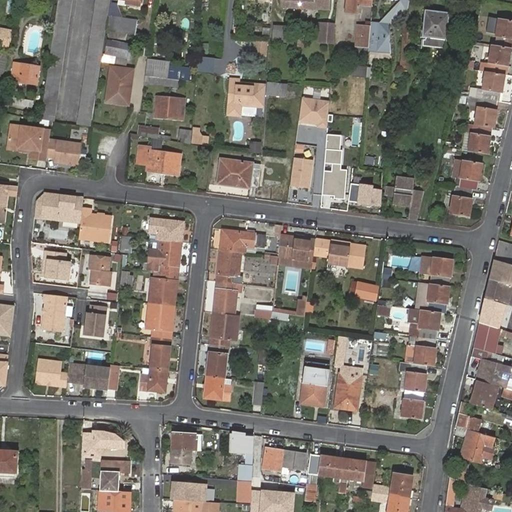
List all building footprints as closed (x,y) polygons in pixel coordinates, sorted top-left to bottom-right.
[(57,0),(53,30),(39,121),(53,123),(55,123),(73,0),(57,0)] [(96,0),(78,127),(83,128),(91,129),(101,63),(102,57),(106,31),(108,18),(110,0),(96,0)] [(281,0),(281,8),(327,11),(328,0),(281,0)] [(371,0),(346,0),(344,13),(360,15),(362,6),(371,7),(371,5),(371,0)] [(399,0),(400,2),(379,24),(387,25),(407,13),(408,0),(399,0)] [(424,12),(421,39),(446,42),(449,15),(424,12)] [(108,18),(106,31),(109,32),(121,34),(123,20),(108,18)] [(127,35),(135,36),(137,23),(123,20),(121,34),(127,35)] [(511,50),(511,23),(499,21),(493,47),(511,50)] [(365,28),(356,27),(354,48),(363,48),(363,53),(368,53),(370,24),(365,23),(365,28)] [(370,24),(368,53),(389,55),(387,25),(379,24),(370,24)] [(335,27),(320,25),(319,44),(333,45),(335,27)] [(273,27),(271,43),(287,44),(288,28),(273,27)] [(400,74),(399,77),(407,78),(412,27),(404,27),(400,74)] [(8,46),(10,31),(0,29),(0,38),(5,39),(4,45),(8,46)] [(121,34),(109,32),(108,39),(126,41),(127,35),(121,34)] [(446,42),(421,39),(421,47),(445,49),(446,42)] [(107,57),(102,57),(101,63),(125,66),(126,60),(130,60),(131,46),(108,44),(107,57)] [(482,64),(480,73),(487,74),(507,77),(511,50),(493,47),(491,47),(488,64),(482,64)] [(168,73),(170,65),(147,62),(145,78),(149,78),(172,81),(179,82),(180,82),(181,75),(168,73)] [(36,86),(39,68),(14,63),(11,82),(36,86)] [(109,68),(104,103),(128,107),(132,72),(109,68)] [(353,78),(366,79),(366,69),(354,68),(353,78)] [(471,98),(502,104),(507,77),(487,74),(484,92),(470,90),(469,98),(471,98)] [(171,89),(172,81),(149,78),(148,87),(171,89)] [(264,107),(265,93),(266,84),(239,82),(240,78),(231,78),(230,93),(232,93),(232,99),(230,99),(228,114),(241,115),(242,105),(264,107)] [(286,96),(287,83),(266,80),(266,84),(265,93),(286,96)] [(179,82),(172,81),(171,89),(178,90),(179,82)] [(330,101),(302,97),(298,122),(317,125),(317,127),(326,129),(330,101)] [(479,117),(477,127),(493,130),(496,131),(502,104),(471,98),(469,106),(480,108),(479,117)] [(183,101),(155,99),(154,115),(182,117),(183,101)] [(477,127),(479,117),(471,116),(469,126),(477,127)] [(51,141),(52,131),(8,124),(6,144),(16,145),(16,148),(38,151),(37,160),(47,161),(48,158),(51,141)] [(469,126),(465,125),(463,134),(473,136),(469,154),(488,158),(493,130),(477,127),(469,126)] [(155,129),(139,126),(138,137),(153,139),(155,129)] [(153,139),(171,142),(172,132),(155,129),(153,139)] [(191,140),(192,131),(176,129),(175,139),(181,139),(191,140)] [(342,135),(326,134),(324,163),(332,163),(332,171),(323,171),(321,195),(334,196),(334,199),(345,199),(347,170),(340,170),(342,135)] [(469,154),(473,136),(463,134),(460,152),(469,154)] [(208,146),(209,138),(193,136),(192,143),(208,146)] [(51,141),(48,158),(54,159),(54,163),(78,166),(82,145),(51,141)] [(151,141),(150,147),(149,150),(160,152),(161,142),(151,141)] [(261,154),(262,142),(251,141),(250,153),(261,154)] [(29,159),(37,160),(38,151),(16,148),(16,145),(6,144),(5,149),(30,153),(29,159)] [(146,169),(161,171),(161,173),(177,175),(180,155),(160,152),(149,150),(150,147),(139,146),(137,163),(146,164),(146,169)] [(217,184),(239,187),(239,183),(250,185),(258,186),(260,170),(261,165),(253,163),(220,158),(217,184)] [(313,160),(294,158),(290,185),(309,188),(313,160)] [(458,161),(453,188),(456,188),(460,189),(465,162),(458,161)] [(475,192),(480,193),(483,174),(485,166),(465,162),(460,189),(475,192)] [(409,208),(407,222),(415,223),(423,194),(411,192),(412,182),(394,180),(393,189),(386,188),(385,198),(391,199),(400,200),(399,207),(409,208)] [(373,187),(351,184),(349,202),(380,205),(381,190),(373,189),(373,187)] [(1,209),(2,207),(6,207),(7,197),(17,198),(18,188),(0,186),(0,224),(1,224),(3,211),(1,209)] [(460,189),(456,188),(450,216),(470,219),(475,192),(460,189)] [(38,202),(36,217),(81,223),(83,209),(84,199),(67,197),(66,200),(61,200),(61,199),(62,197),(46,195),(45,195),(38,202)] [(391,206),(399,207),(400,200),(391,199),(391,206)] [(83,209),(81,223),(79,239),(109,243),(111,217),(92,215),(92,210),(83,209)] [(149,241),(161,242),(181,244),(183,224),(152,220),(149,241)] [(223,232),(221,252),(241,254),(244,255),(245,248),(256,249),(268,251),(269,237),(223,232)] [(278,258),(278,259),(313,263),(313,257),(316,241),(301,239),(301,242),(296,242),(297,239),(280,236),(278,258)] [(327,266),(347,268),(350,250),(331,248),(331,243),(316,241),(313,257),(328,259),(327,266)] [(160,273),(178,275),(181,244),(161,242),(158,265),(155,265),(154,272),(160,273)] [(511,245),(499,242),(495,261),(507,264),(511,265),(511,245)] [(366,248),(350,246),(347,268),(363,270),(366,248)] [(221,252),(217,282),(235,284),(236,277),(238,278),(241,254),(221,252)] [(48,263),(45,279),(68,282),(70,264),(64,264),(65,256),(44,253),(43,262),(48,263)] [(90,256),(88,271),(92,272),(90,286),(110,288),(111,273),(108,273),(110,258),(90,256)] [(429,285),(449,289),(454,262),(428,258),(424,274),(431,275),(431,278),(429,285)] [(495,261),(490,281),(502,284),(511,286),(511,265),(507,264),(495,261)] [(393,271),(382,269),(381,277),(391,279),(393,271)] [(287,270),(286,281),(297,282),(298,271),(287,270)] [(130,274),(122,273),(120,289),(131,291),(132,277),(129,277),(130,274)] [(151,305),(174,307),(178,275),(160,273),(159,280),(153,279),(152,279),(150,289),(153,290),(151,305)] [(244,278),(238,278),(236,277),(235,284),(244,285),(244,278)] [(490,281),(485,300),(500,304),(511,306),(511,286),(502,284),(490,281)] [(235,284),(217,282),(213,313),(234,316),(237,292),(234,291),(235,284)] [(355,297),(358,284),(353,283),(350,296),(355,297)] [(244,285),(235,284),(234,291),(237,292),(243,293),(244,285)] [(378,289),(358,284),(355,297),(375,302),(378,289)] [(445,315),(449,289),(429,285),(423,284),(418,312),(421,312),(441,315),(445,315)] [(108,292),(107,299),(117,300),(118,294),(108,292)] [(68,298),(45,295),(44,304),(45,304),(45,309),(46,311),(46,314),(44,316),(42,332),(64,334),(66,308),(68,298)] [(308,297),(304,297),(303,300),(299,300),(298,312),(297,317),(306,318),(308,297)] [(75,299),(68,298),(66,308),(74,309),(75,299)] [(485,300),(479,324),(494,328),(496,321),(490,320),(493,309),(503,312),(505,306),(500,304),(485,300)] [(0,335),(10,337),(14,306),(0,304),(0,335)] [(85,313),(84,320),(86,321),(86,324),(84,324),(82,336),(102,338),(106,307),(89,306),(89,305),(88,313),(85,313)] [(152,338),(171,341),(174,307),(151,305),(149,318),(147,319),(146,330),(153,330),(152,338)] [(257,306),(255,318),(271,320),(272,313),(273,308),(257,306)] [(389,309),(378,307),(377,316),(388,317),(389,309)] [(273,309),(272,313),(288,315),(297,317),(298,312),(273,309)] [(416,339),(436,341),(441,315),(421,312),(418,312),(411,311),(409,323),(419,325),(416,339)] [(234,316),(213,313),(210,346),(228,348),(229,341),(236,341),(237,331),(236,330),(238,316),(234,316)] [(288,315),(272,313),(271,320),(288,323),(288,315)] [(493,356),(501,330),(494,328),(479,324),(473,350),(487,354),(491,355),(493,356)] [(373,333),(374,340),(389,342),(390,335),(373,333)] [(150,370),(167,372),(171,341),(152,338),(151,347),(153,347),(150,370)] [(427,367),(432,368),(436,341),(416,339),(410,338),(406,364),(412,365),(427,367)] [(228,348),(210,346),(206,378),(223,379),(226,357),(227,355),(228,348)] [(485,361),(487,354),(473,350),(472,358),(481,360),(485,361)] [(268,353),(259,352),(257,363),(267,364),(268,353)] [(485,361),(481,360),(476,381),(477,381),(505,388),(510,367),(499,364),(499,366),(492,365),(492,363),(489,362),(485,361)] [(52,387),(66,389),(67,383),(68,374),(61,373),(62,364),(38,361),(34,385),(46,386),(46,384),(52,384),(52,387)] [(306,363),(300,405),(313,406),(322,407),(323,403),(327,371),(314,369),(315,363),(306,363)] [(371,364),(370,373),(379,374),(379,365),(371,364)] [(403,392),(422,394),(427,367),(412,365),(400,364),(399,372),(402,373),(406,373),(403,392)] [(68,374),(67,383),(74,384),(77,366),(69,365),(68,374)] [(110,369),(108,388),(116,389),(119,366),(110,365),(110,369)] [(96,389),(107,390),(108,388),(110,369),(77,366),(74,384),(82,385),(82,388),(91,389),(91,386),(96,387),(96,389)] [(340,367),(339,376),(361,379),(362,370),(340,367)] [(166,383),(167,372),(150,370),(137,368),(134,390),(163,393),(164,384),(166,383)] [(346,405),(357,407),(361,379),(339,376),(334,409),(346,410),(346,405)] [(223,379),(206,378),(205,389),(208,390),(206,398),(229,401),(230,387),(222,386),(223,379)] [(477,381),(471,406),(489,412),(497,387),(477,381)] [(252,403),(263,404),(265,384),(255,383),(252,403)] [(511,391),(504,389),(501,397),(511,400),(511,391)] [(418,422),(422,394),(403,392),(398,419),(418,422)] [(456,424),(455,428),(466,431),(470,432),(472,424),(465,422),(466,418),(469,406),(461,403),(456,424)] [(472,424),(470,432),(477,434),(480,421),(466,418),(465,422),(472,424)] [(92,434),(83,433),(81,461),(101,462),(101,449),(125,449),(124,440),(116,434),(105,431),(92,430),(92,434)] [(466,431),(459,459),(462,460),(474,463),(479,465),(482,458),(491,461),(494,451),(493,451),(496,440),(477,434),(470,432),(466,431)] [(192,434),(174,433),(173,449),(192,450),(201,451),(201,438),(200,438),(201,435),(192,434)] [(247,433),(242,433),(242,434),(233,433),(232,453),(247,454),(254,454),(255,440),(254,437),(247,436),(247,433)] [(173,449),(172,464),(191,465),(192,450),(173,449)] [(281,469),(289,470),(303,472),(305,455),(266,450),(263,471),(281,473),(281,469)] [(1,456),(2,451),(0,451),(0,471),(16,472),(17,457),(1,456)] [(254,454),(247,454),(246,465),(253,466),(254,454)] [(340,486),(344,459),(311,454),(308,475),(318,477),(334,479),(333,485),(340,486)] [(374,485),(377,464),(368,462),(344,459),(340,486),(340,493),(345,495),(346,487),(348,487),(349,481),(364,484),(374,485)] [(458,473),(448,470),(447,478),(450,479),(455,481),(455,479),(456,480),(463,482),(467,468),(472,469),(474,463),(462,460),(458,473)] [(103,463),(101,491),(119,492),(120,474),(130,474),(130,465),(103,463)] [(246,465),(240,465),(239,481),(252,483),(253,466),(246,465)] [(385,489),(385,490),(384,496),(401,498),(402,491),(412,493),(415,477),(394,474),(391,490),(385,489)] [(318,477),(308,475),(307,486),(316,487),(318,477)] [(470,485),(455,481),(450,479),(444,511),(469,511),(470,511),(451,509),(454,487),(469,490),(469,487),(470,485)] [(239,481),(238,481),(237,505),(251,506),(252,483),(239,481)] [(175,501),(203,503),(206,504),(207,485),(174,483),(173,501),(175,501)] [(307,486),(305,502),(314,504),(316,487),(307,486)] [(486,491),(469,487),(469,490),(464,508),(471,510),(470,511),(469,511),(479,511),(481,508),(490,511),(493,502),(483,499),(486,491)] [(401,498),(411,500),(412,493),(402,491),(401,498)] [(130,511),(132,493),(98,492),(97,511),(130,511)] [(277,511),(279,493),(263,492),(261,511),(277,511)] [(292,511),(294,494),(279,493),(277,511),(292,511)] [(408,511),(411,500),(401,498),(384,496),(383,501),(382,503),(389,504),(387,511),(408,511)] [(177,511),(201,511),(203,503),(175,501),(175,509),(178,510),(177,511)]
